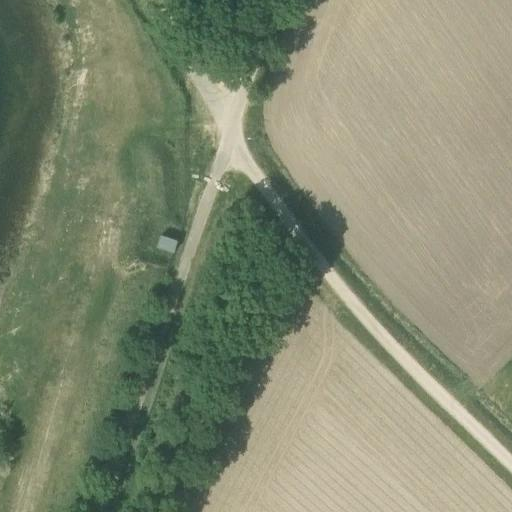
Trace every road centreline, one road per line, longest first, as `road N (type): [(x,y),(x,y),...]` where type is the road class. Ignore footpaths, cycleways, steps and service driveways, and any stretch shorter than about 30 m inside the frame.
road 1 (unclassified): [(231,136),(291,232),(367,325),(511,466)]
road 2 (unclassified): [(231,136),(101,511)]
road 3 (track): [(155,0),(231,136)]
road 4 (unclassified): [(278,0),(231,136)]
